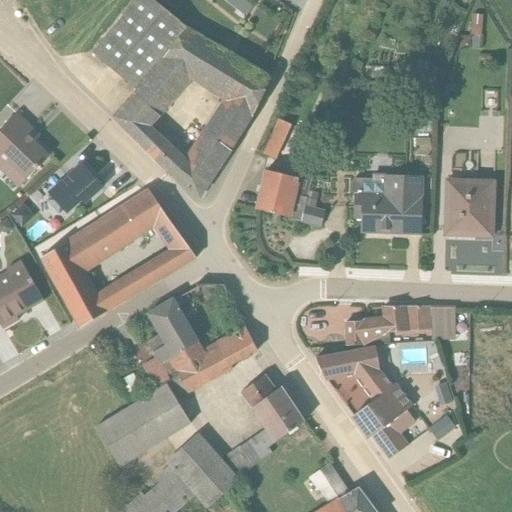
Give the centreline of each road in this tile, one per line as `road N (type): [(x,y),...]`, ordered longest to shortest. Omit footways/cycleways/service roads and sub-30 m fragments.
road 1 (residential): [(199,231),(0,36)]
road 2 (residential): [(254,303),(319,290),(511,295)]
road 3 (unclassified): [(199,231),(313,0)]
road 4 (residential): [(398,511),(254,303)]
road 5 (residential): [(0,387),(217,257)]
